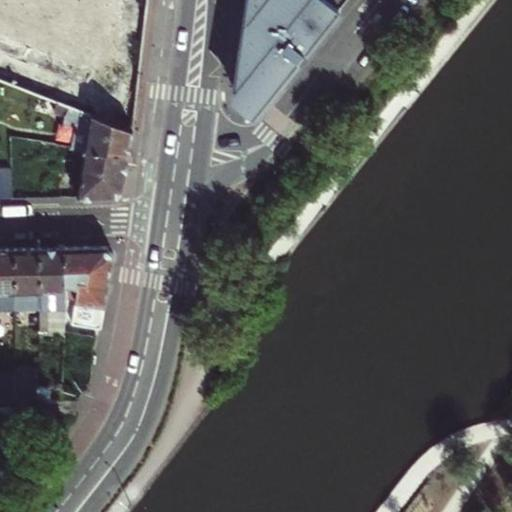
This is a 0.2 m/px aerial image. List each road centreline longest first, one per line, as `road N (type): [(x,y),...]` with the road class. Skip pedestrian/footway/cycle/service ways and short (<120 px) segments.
road 1 (primary): [(168,218),(132,395),(105,448),(55,511)]
road 2 (primary): [(92,511),(146,438),(162,397),(197,216)]
road 3 (residential): [(382,0),(271,137),(238,165),(202,170)]
road 4 (primary): [(192,0),(174,174)]
road 5 (primary): [(202,170),(218,0)]
road 6 (residential): [(0,223),(168,218)]
